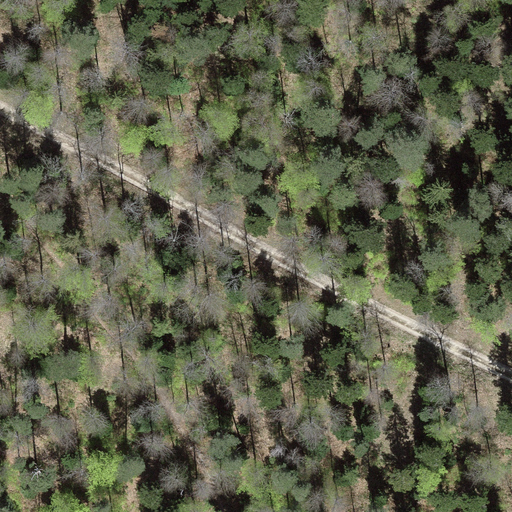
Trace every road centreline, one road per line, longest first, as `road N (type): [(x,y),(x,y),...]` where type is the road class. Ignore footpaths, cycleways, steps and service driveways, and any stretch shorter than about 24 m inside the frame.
road 1 (track): [(0,111),(410,331),(511,377)]
road 2 (track): [(0,310),(410,331)]
